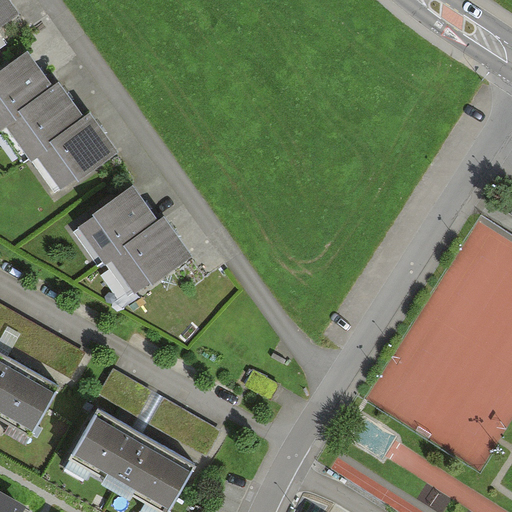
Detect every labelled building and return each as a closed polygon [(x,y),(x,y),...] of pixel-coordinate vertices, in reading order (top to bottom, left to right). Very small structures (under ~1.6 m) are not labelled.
[(0,0),(0,25),(20,11),(12,0),(0,0)] [(53,90),(29,55),(0,75),(0,126),(6,122),(53,90)] [(53,90),(6,122),(31,158),(37,154),(88,118),(63,83),(53,90)] [(88,118),(37,154),(63,190),(120,150),(95,114),(88,118)] [(164,221),(140,187),(86,224),(110,259),(117,254),(164,221)] [(164,221),(117,254),(142,289),(199,250),(174,214),(164,221)] [(58,392),(0,358),(0,420),(31,438),(58,392)] [(115,373),(104,395),(142,413),(153,390),(115,373)] [(167,511),(193,468),(98,414),(71,460),(162,511),(167,511)] [(0,511),(23,511),(28,506),(0,489),(0,511)]
